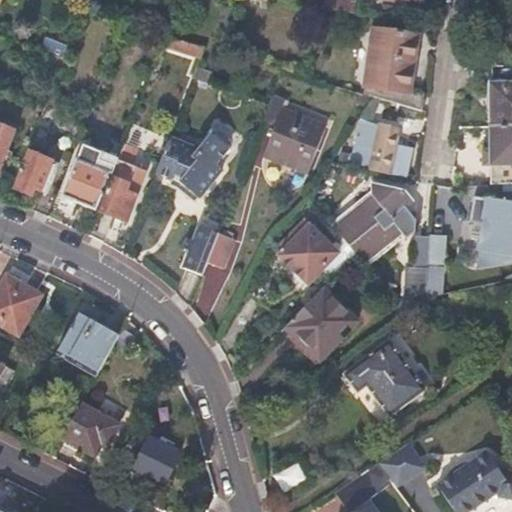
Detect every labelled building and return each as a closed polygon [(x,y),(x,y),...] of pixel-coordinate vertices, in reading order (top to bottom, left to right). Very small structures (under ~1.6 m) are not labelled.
[(320,0),(320,8),(319,10),(355,15),(356,4),(327,0),(320,0)] [(373,98),(422,112),(424,95),(410,93),(418,37),(374,30),(363,95),(373,98)] [(160,46),(199,58),(203,48),(164,36),(160,46)] [(58,69),(63,58),(53,55),(49,66),(58,69)] [(511,66),(493,66),(493,82),(491,82),(490,126),(511,125),(511,66)] [(195,69),(192,78),(207,84),(211,74),(195,69)] [(268,106),(262,122),(274,127),(263,157),(307,174),(324,128),(282,111),(285,102),(272,97),(268,106)] [(45,105),(36,127),(48,130),(56,109),(45,104),(45,105)] [(88,111),(82,127),(91,131),(98,113),(89,109),(88,111)] [(347,158),(361,162),(375,126),(361,121),(347,158)] [(511,125),(490,126),(490,184),(511,183),(511,125)] [(373,172),(390,176),(393,162),(401,163),(405,148),(397,146),(400,132),(379,127),(369,171),(373,172)] [(0,173),(18,138),(0,129),(0,173)] [(158,167),(155,175),(181,184),(200,200),(223,172),(216,165),(227,153),(227,149),(210,134),(197,150),(169,139),(158,167)] [(29,146),(14,188),(33,195),(37,188),(42,190),(48,174),(55,177),(63,156),(30,143),(29,146)] [(116,161),(128,167),(135,149),(122,145),(116,161)] [(105,179),(110,179),(116,161),(112,159),(81,148),(62,198),(94,210),(105,179)] [(110,179),(97,213),(126,223),(138,190),(130,187),(136,170),(128,167),(116,161),(110,179)] [(356,255),(364,265),(380,252),(383,256),(396,246),(393,242),(402,234),(408,240),(415,234),(399,213),(412,202),(403,191),(372,184),(372,198),(333,228),(340,236),(356,255)] [(511,203),(488,200),(481,253),(511,257),(511,203)] [(183,271),(201,279),(207,265),(213,249),(219,234),(221,227),(209,221),(206,227),(200,225),(183,271)] [(278,257),(307,287),(314,281),(339,255),(305,221),(278,248),(278,257)] [(213,249),(207,265),(221,271),(233,240),(219,234),(213,249)] [(427,268),(429,241),(416,241),(413,308),(426,298),(427,268)] [(443,269),(427,268),(426,298),(441,296),(443,269)] [(39,300),(3,280),(0,285),(0,328),(18,338),(39,300)] [(304,310),(288,327),(321,360),(356,325),(322,291),(304,310)] [(97,373),(117,336),(77,315),(57,352),(97,373)] [(424,391),(390,343),(345,376),(356,394),(365,388),(387,418),(424,391)] [(0,399),(14,372),(0,365),(0,399)] [(77,412),(63,439),(96,457),(102,445),(108,447),(120,426),(80,405),(77,412)] [(131,472),(148,439),(134,432),(117,464),(131,472)] [(180,456),(148,439),(131,472),(163,488),(180,456)] [(502,475),(487,454),(438,488),(454,511),(472,511),(496,496),(498,498),(511,501),(511,473),(505,472),(502,475)] [(270,470),(280,493),(306,481),(296,459),(270,470)] [(392,485),(378,466),(335,494),(348,511),(375,511),(369,503),(392,485)]
